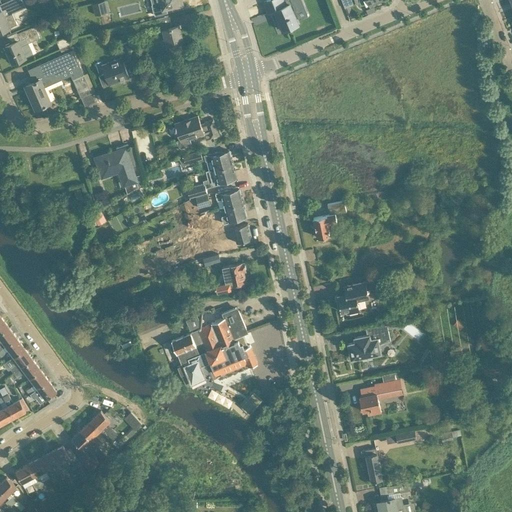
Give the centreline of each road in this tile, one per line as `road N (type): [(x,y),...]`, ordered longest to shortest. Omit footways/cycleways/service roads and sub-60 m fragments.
road 1 (tertiary): [(339,511),(259,139)]
road 2 (residential): [(241,77),(35,128),(13,119),(0,90)]
road 3 (residential): [(0,445),(67,407),(73,388),(0,287)]
road 4 (residential): [(253,71),(412,6)]
